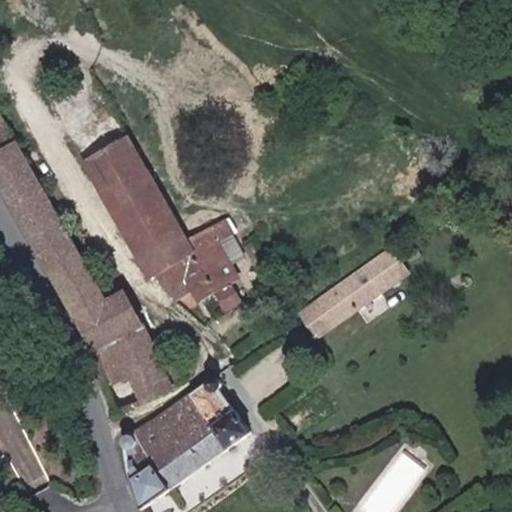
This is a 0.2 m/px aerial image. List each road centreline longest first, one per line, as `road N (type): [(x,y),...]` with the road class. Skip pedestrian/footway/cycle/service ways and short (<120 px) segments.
road 1 (unknown): [(0,102),(28,121),(216,370),(92,455)]
road 2 (tertiary): [(0,260),(115,503)]
